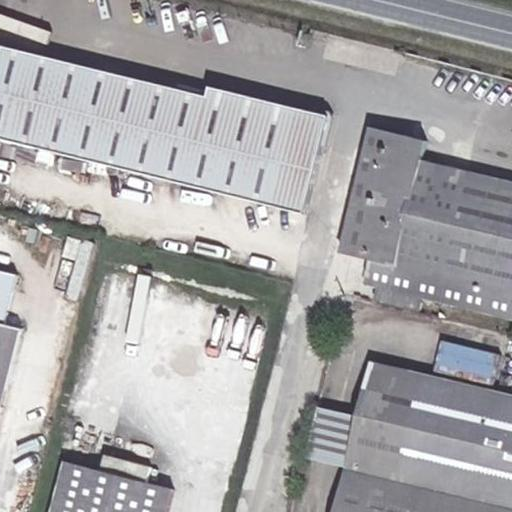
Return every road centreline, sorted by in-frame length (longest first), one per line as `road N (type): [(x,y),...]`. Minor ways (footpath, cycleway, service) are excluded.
road 1 (unknown): [(248,511),(313,283)]
road 2 (secondary): [(389,0),(511,30)]
